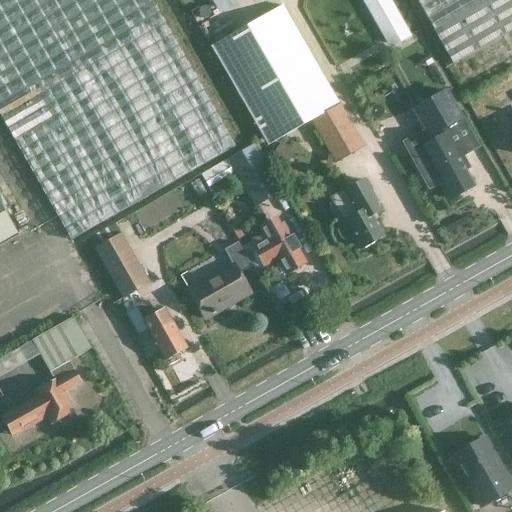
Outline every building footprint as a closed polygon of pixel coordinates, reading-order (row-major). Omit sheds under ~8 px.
[(0,0),(0,118),(70,241),(127,208),(234,148),(149,0),(0,0)] [(368,0),(394,45),(410,36),(389,0),(368,0)] [(511,0),(414,0),(451,65),(511,30),(511,0)] [(282,6),(212,45),(265,137),(334,98),(282,6)] [(446,91),(413,110),(428,137),(461,118),(446,91)] [(363,147),(339,105),(310,121),(334,163),(363,147)] [(280,142),(271,155),(286,165),(295,151),(280,142)] [(253,146),(228,160),(255,206),(279,192),(253,146)] [(435,170),(451,199),(474,187),(464,169),(467,168),(460,156),(459,157),(452,146),(441,152),(447,163),(435,170)] [(383,237),(374,221),(376,219),(374,215),(380,211),(363,180),(345,191),(358,213),(343,221),(345,224),(338,229),(338,233),(342,239),(345,240),(353,236),(361,250),(383,237)] [(0,246),(17,237),(0,206),(0,246)] [(263,266),(263,267),(278,259),(287,274),(305,263),(282,224),(275,228),(270,221),(260,227),(264,235),(249,243),(242,248),(255,271),(263,266)] [(125,297),(149,283),(122,234),(97,248),(125,297)] [(238,275),(251,268),(236,243),(223,251),(230,263),(187,288),(205,320),(249,295),(238,275)] [(136,309),(143,322),(164,360),(185,349),(164,312),(155,317),(147,302),(136,309)] [(49,373),(67,363),(92,349),(74,317),(31,341),(49,373)] [(34,397),(1,415),(13,437),(47,418),(50,424),(72,412),(62,394),(79,384),(67,363),(49,373),(53,380),(31,392),(34,397)] [(511,486),(485,438),(454,456),(482,506),(511,488),(511,486)]
